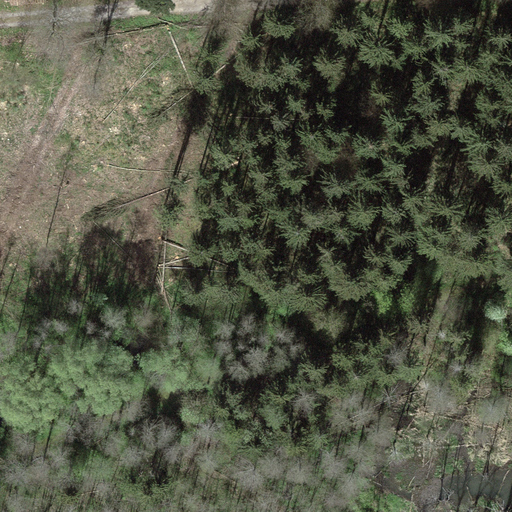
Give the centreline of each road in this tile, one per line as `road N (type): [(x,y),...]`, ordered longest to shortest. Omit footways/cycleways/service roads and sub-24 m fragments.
road 1 (track): [(511,280),(217,372),(0,460)]
road 2 (track): [(234,0),(0,15)]
